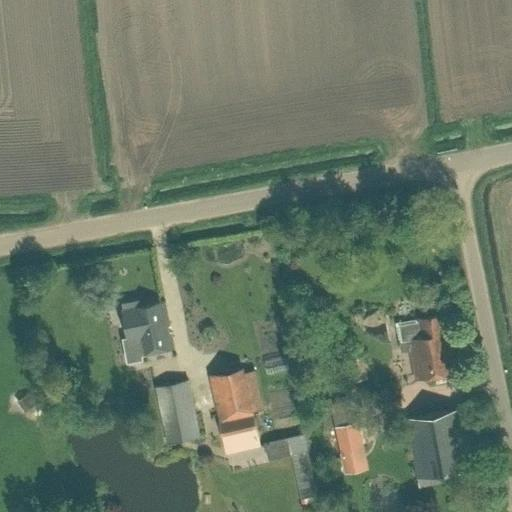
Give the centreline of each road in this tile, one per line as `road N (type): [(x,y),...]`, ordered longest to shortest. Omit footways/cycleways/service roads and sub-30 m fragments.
road 1 (unclassified): [(0,245),(450,164)]
road 2 (unclassified): [(511,461),(450,164)]
